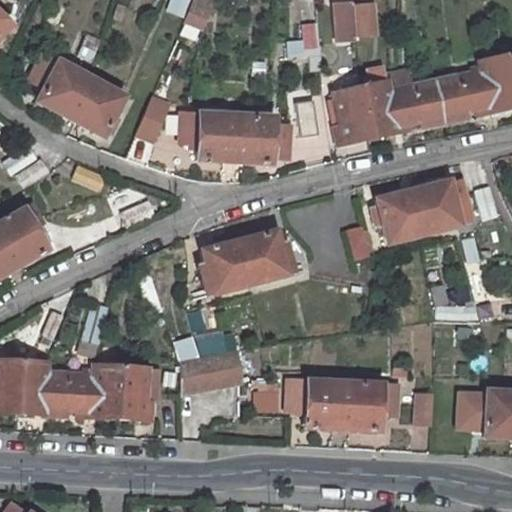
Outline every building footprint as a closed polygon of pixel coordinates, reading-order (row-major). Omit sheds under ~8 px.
[(210,6),(193,0),(182,28),(198,35),(210,6)] [(353,11),(353,9),(335,10),(338,41),(355,40),(355,39),(353,11)] [(372,10),(353,11),(355,39),(374,37),(372,10)] [(338,129),(333,131),(336,147),(409,133),(407,126),(418,124),(419,131),(465,121),(464,115),(473,113),(474,119),(511,111),(511,58),(508,59),(505,49),(496,51),(498,61),(477,65),(478,74),(386,94),(380,70),(366,73),(368,88),(332,96),(338,129)] [(35,104),(101,140),(121,98),(41,55),(27,83),(42,90),(35,104)] [(152,104),(149,112),(165,119),(168,110),(152,104)] [(165,119),(149,112),(138,140),(154,146),(165,119)] [(271,129),(271,120),(197,117),(179,116),(177,147),(195,147),(195,163),(269,167),(269,160),(286,160),(287,130),(271,129)] [(374,202),(384,248),(456,231),(445,185),(374,202)] [(32,205),(0,223),(0,278),(46,252),(44,247),(50,244),(40,227),(44,225),(32,205)] [(283,245),(276,247),(273,234),(236,244),(246,287),(304,273),(302,267),(289,270),(283,245)] [(191,295),(192,301),(246,287),(236,244),(199,253),(203,267),(197,269),(203,292),(191,295)] [(174,372),(176,395),(236,385),(235,355),(172,365),(174,372)] [(0,414),(62,418),(63,411),(74,411),(74,418),(146,422),(148,404),(141,403),(142,370),(89,367),(88,376),(52,374),(52,365),(0,362),(0,414)] [(396,390),(287,384),(285,415),(303,415),(302,430),(375,433),(376,420),(394,421),(396,390)] [(481,439),(511,440),(511,393),(483,392),(481,439)] [(434,397),(418,395),(415,425),(431,427),(434,397)]
